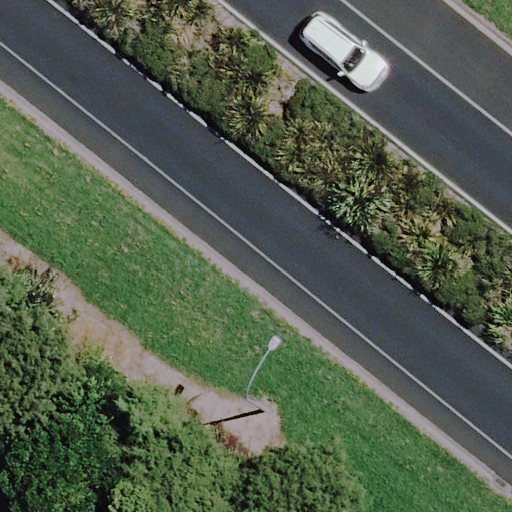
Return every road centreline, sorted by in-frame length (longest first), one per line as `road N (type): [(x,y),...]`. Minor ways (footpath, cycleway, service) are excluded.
road 1 (primary): [(511,401),(5,0)]
road 2 (primary): [(294,0),(511,173)]
